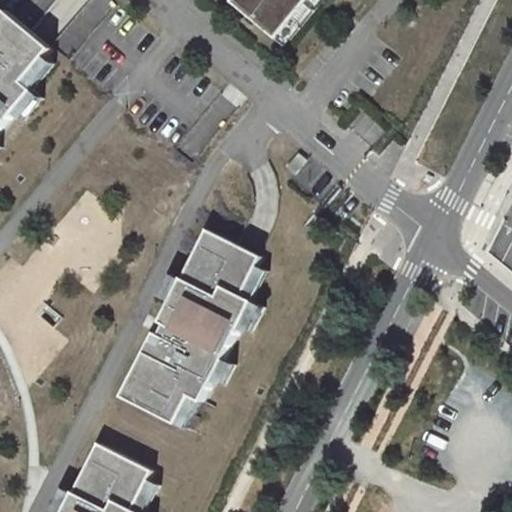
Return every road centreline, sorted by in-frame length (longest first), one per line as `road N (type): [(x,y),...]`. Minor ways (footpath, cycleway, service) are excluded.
road 1 (residential): [(432,249),(140,0)]
road 2 (unclassified): [(432,249),(298,511)]
road 3 (unclassified): [(511,88),(432,249)]
road 4 (unknown): [(264,105),(368,0)]
